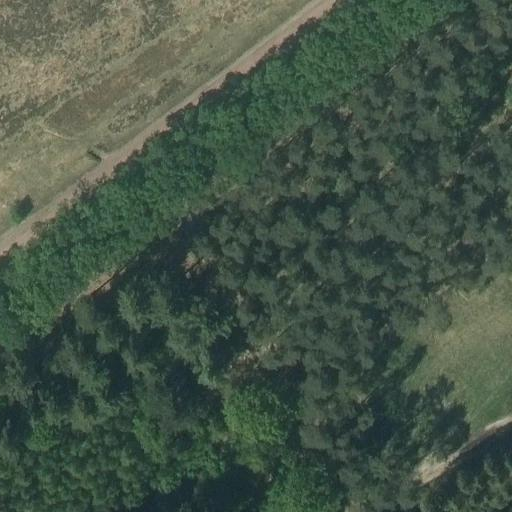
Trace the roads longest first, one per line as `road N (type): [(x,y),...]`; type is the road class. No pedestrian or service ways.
road 1 (track): [(334,0),(0,256)]
road 2 (track): [(166,183),(351,511)]
road 3 (track): [(374,511),(511,415)]
